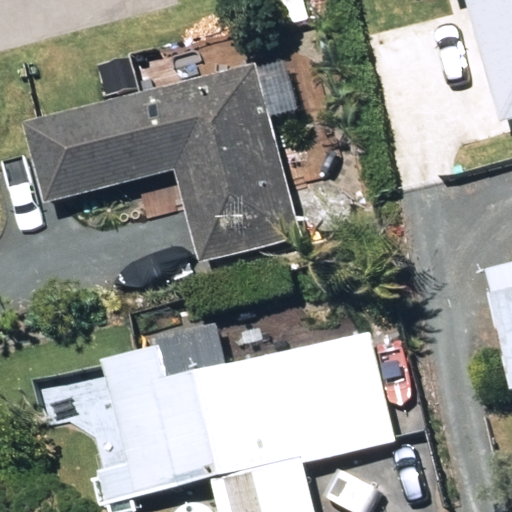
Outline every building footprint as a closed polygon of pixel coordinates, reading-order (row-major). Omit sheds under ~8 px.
[(129,0),(137,27),(235,0),(129,0)] [(511,0),(468,0),(510,131),(511,129),(511,0)] [(307,2),(269,14),(276,41),(316,29),(307,2)] [(262,81),(33,141),(54,219),(184,184),(207,274),(307,248),(262,81)] [(409,259),(453,251),(443,203),(399,213),(409,259)] [(416,288),(436,367),(501,351),(481,272),(416,288)] [(511,285),(496,289),(511,361),(511,285)] [(219,349),(111,378),(139,478),(99,489),(106,511),(149,511),(217,493),(222,511),(310,511),(301,475),(356,460),(370,511),(453,511),(434,446),(404,454),(373,345),(229,385),(219,349)]
